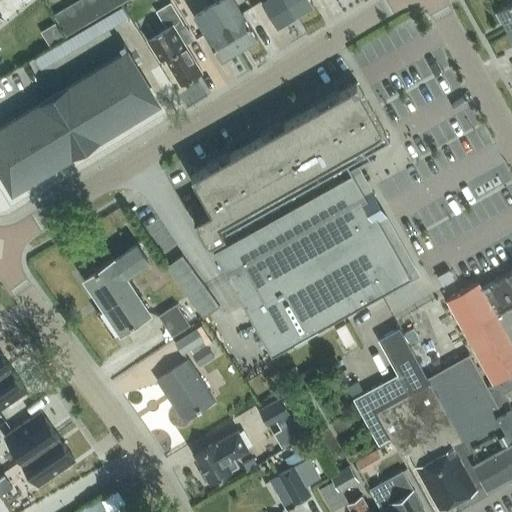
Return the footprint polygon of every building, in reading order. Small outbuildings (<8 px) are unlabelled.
[(0,0),(0,17),(4,22),(26,0),(0,0)] [(85,0),(77,0),(73,2),(86,23),(95,17),(85,0)] [(98,0),(85,0),(95,17),(105,12),(98,0)] [(111,0),(98,0),(105,12),(115,6),(111,0)] [(235,1),(234,0),(215,0),(212,2),(239,47),(257,36),(245,16),(235,1)] [(261,0),(276,24),(295,13),(286,0),(261,0)] [(286,0),(295,13),(313,2),(311,0),(286,0)] [(511,0),(510,0),(497,8),(507,26),(511,23),(511,0)] [(160,31),(148,38),(151,42),(163,62),(167,60),(181,82),(201,69),(185,43),(176,29),(184,24),(171,1),(156,10),(166,27),(160,31)] [(73,2),(64,8),(76,29),(86,23),(73,2)] [(221,58),(239,47),(212,2),(194,12),(207,32),(206,33),(221,58)] [(123,5),(114,10),(120,21),(129,16),(123,5)] [(64,8),(54,14),(66,35),(76,29),(64,8)] [(114,10),(105,15),(112,27),(120,21),(114,10)] [(105,15),(96,21),(103,32),(112,27),(105,15)] [(96,21),(88,26),(94,37),(103,32),(96,21)] [(88,26),(79,31),(86,42),(94,37),(88,26)] [(79,31),(70,36),(77,47),(86,42),(79,31)] [(70,36),(62,41),(68,52),(77,47),(70,36)] [(62,41),(53,46),(59,57),(68,52),(62,41)] [(53,46),(44,51),(51,63),(57,59),(59,57),(53,46)] [(44,51),(35,57),(41,67),(42,68),(51,63),(44,51)] [(126,55),(0,131),(0,159),(14,183),(15,182),(12,177),(22,171),(25,176),(43,165),(40,161),(50,155),(53,159),(70,149),(67,144),(77,138),(80,143),(98,132),(95,127),(104,121),(107,126),(125,116),(122,111),(132,105),(135,110),(152,99),(131,64),(132,63),(128,56),(127,57),(126,55)] [(356,80),(191,172),(211,208),(196,217),(195,215),(194,216),(208,241),(389,139),(356,80)] [(352,171),(213,249),(271,354),(411,276),(352,171)] [(121,330),(150,310),(126,275),(149,259),(137,241),(85,276),(121,330)] [(196,306),(212,295),(182,254),(166,265),(196,306)] [(511,269),(481,286),(478,281),(446,298),(493,382),(496,380),(504,375),(511,371),(511,269)] [(172,335),(190,323),(176,302),(158,314),(172,335)] [(336,328),(340,335),(350,329),(346,322),(336,328)] [(429,380),(427,376),(427,375),(399,325),(378,337),(408,392),(429,380)] [(404,331),(410,342),(419,337),(413,326),(404,331)] [(203,338),(196,328),(176,341),(183,351),(203,338)] [(207,343),(192,353),(200,364),(215,354),(207,343)] [(0,371),(10,364),(0,349),(0,371)] [(427,375),(427,376),(429,380),(487,486),(511,471),(511,406),(511,407),(504,392),(496,380),(493,382),(487,385),(469,352),(427,375)] [(188,358),(158,378),(167,391),(173,387),(190,414),(214,398),(188,358)] [(10,364),(0,371),(0,407),(27,389),(10,364)] [(511,388),(504,375),(496,380),(504,392),(511,388)] [(400,454),(408,450),(416,465),(439,508),(455,499),(456,501),(456,502),(456,503),(458,502),(459,502),(478,492),(478,491),(487,486),(429,380),(408,392),(375,410),(377,415),(389,436),(393,442),(394,441),(400,454)] [(294,392),(300,401),(310,395),(305,386),(294,392)] [(280,396),(259,408),(267,424),(289,412),(280,396)] [(21,459),(58,434),(41,409),(4,434),(21,459)] [(389,436),(377,415),(366,421),(378,442),(389,436)] [(205,480),(208,478),(210,481),(239,465),(234,456),(248,449),(237,429),(194,453),(202,467),(199,469),(205,480)] [(58,434),(21,459),(38,483),(75,459),(58,434)] [(367,453),(356,459),(362,471),(373,465),(367,453)] [(295,465),(278,473),(294,501),(311,492),(306,484),(321,476),(309,456),(295,465)] [(341,489),(358,479),(350,465),(331,475),(334,479),(320,487),(332,508),(347,500),(341,489)] [(390,502),(395,511),(424,511),(412,489),(413,489),(402,470),(370,488),(381,508),(390,502)] [(133,511),(119,485),(80,506),(83,511),(110,511),(112,511),(133,511)] [(369,510),(361,495),(347,504),(351,511),(371,511),(370,509),(369,510)]
